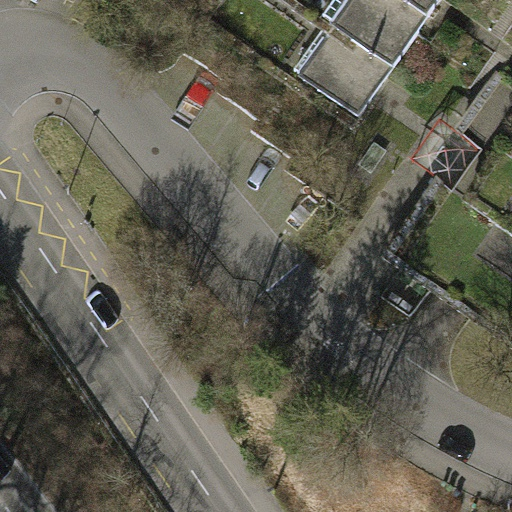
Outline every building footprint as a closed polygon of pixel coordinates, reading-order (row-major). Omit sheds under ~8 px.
[(329,203),(373,137),(314,97),(350,45),(283,0),(233,0),(207,38),(308,106),(270,163),(329,203)] [(373,137),(415,76),(355,36),(379,0),(283,0),(350,45),(314,97),(373,137)] [(415,76),(456,15),(434,0),(379,0),(355,36),(415,76)] [(434,0),(456,15),(466,0),(434,0)] [(511,151),(498,172),(511,182),(511,151)] [(511,182),(498,172),(462,223),(511,258),(511,182)]
